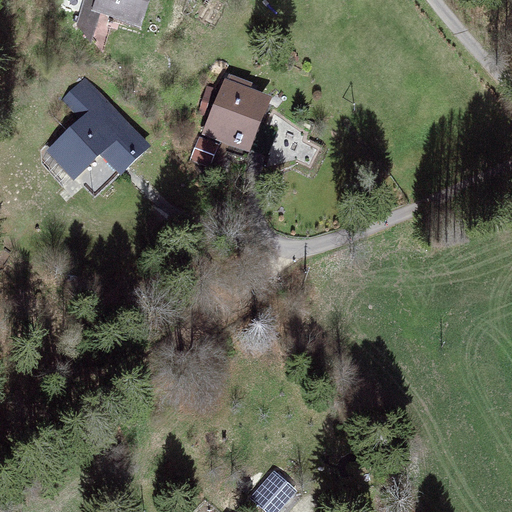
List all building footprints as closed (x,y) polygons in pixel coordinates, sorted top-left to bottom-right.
[(139,0),(84,0),(78,23),(89,35),(96,11),(132,22),(139,0)] [(244,97),(248,88),(230,80),(208,132),(245,148),(263,105),(244,97)] [(120,174),(146,149),(84,81),(64,99),(86,123),(53,154),(74,177),(100,152),(120,174)] [(204,256),(174,275),(182,288),(212,269),(204,256)] [(266,511),(275,511),(292,493),(273,475),(251,499),(266,511)]
